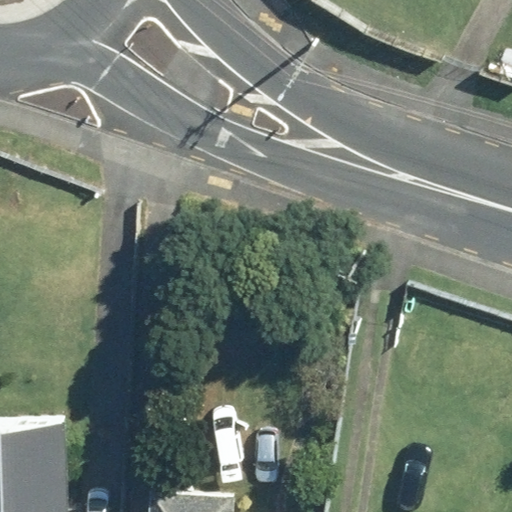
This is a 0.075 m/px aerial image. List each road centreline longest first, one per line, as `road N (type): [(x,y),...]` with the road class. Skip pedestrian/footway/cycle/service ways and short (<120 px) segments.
road 1 (residential): [(511,207),(257,118)]
road 2 (residential): [(257,118),(5,44)]
road 3 (residential): [(163,0),(257,118)]
